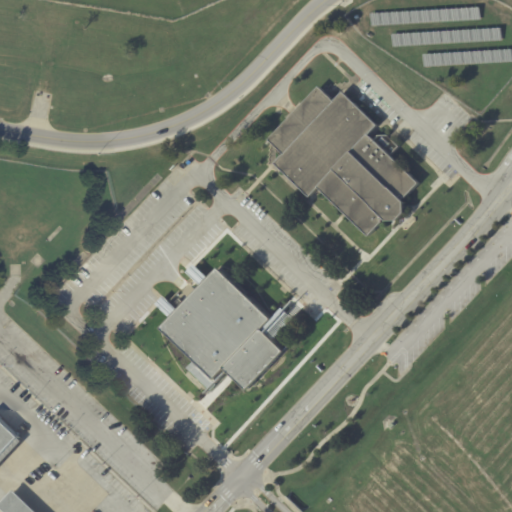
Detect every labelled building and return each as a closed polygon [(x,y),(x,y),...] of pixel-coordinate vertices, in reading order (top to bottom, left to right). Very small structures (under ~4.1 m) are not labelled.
[(321,90),(333,101),(342,92),(377,125),(368,135),(419,183),(403,202),(404,203),(404,213),(397,222),(386,222),(384,219),(382,221),(383,222),(369,237),(317,188),(309,197),(273,164),(283,154),(268,140),(318,87),(321,90)] [(398,146),(383,130),(375,138),(390,154),(398,146)] [(271,318),(261,329),(283,351),(246,390),(224,368),(214,379),(160,328),(217,268),(271,318)] [(0,417),(14,431),(19,436),(0,455),(0,417)] [(7,511),(0,505),(0,504),(14,490),(36,511),(7,511)]
